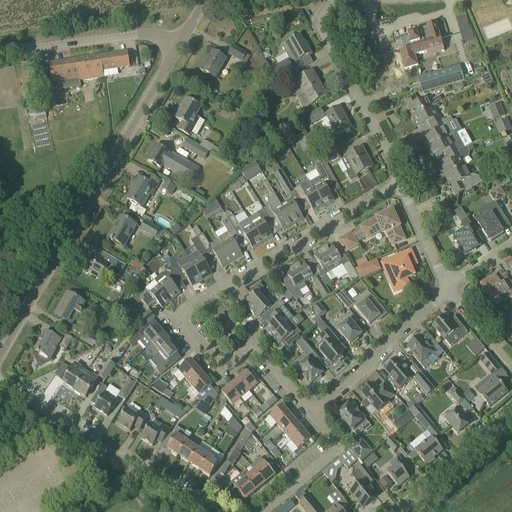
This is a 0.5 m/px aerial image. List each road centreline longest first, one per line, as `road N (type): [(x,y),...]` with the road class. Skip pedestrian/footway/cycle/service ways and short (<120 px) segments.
road 1 (residential): [(311,414),(259,352),(221,366),(213,361),(183,313),(399,183)]
road 2 (residential): [(0,356),(186,30)]
road 3 (residential): [(0,379),(199,511)]
road 4 (residential): [(399,183),(321,33),(332,0)]
road 5 (residential): [(0,52),(186,30)]
road 6 (residential): [(311,414),(447,287)]
road 7 (residential): [(399,511),(511,419)]
road 8 (residential): [(263,511),(335,447),(311,414)]
